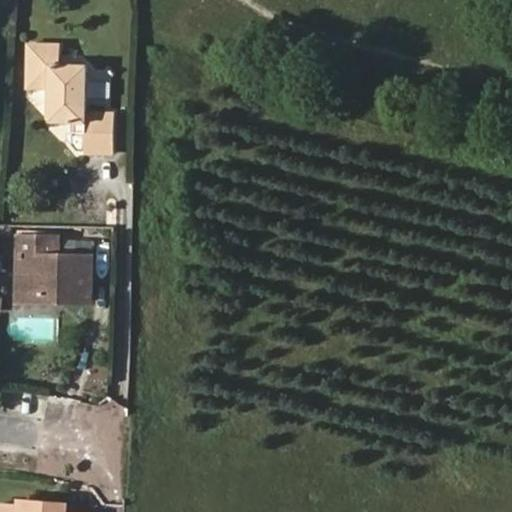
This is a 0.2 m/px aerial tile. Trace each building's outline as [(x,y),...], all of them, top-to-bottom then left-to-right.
[(98,126),(98,135),(98,154),(128,156),(129,117),(100,115),(102,68),(77,66),(78,49),(51,48),(50,69),(43,69),(41,90),(65,92),(63,124),(85,125),(98,126)] [(44,48),(43,69),(50,69),(51,48),(44,48)] [(85,134),(98,135),(98,126),(85,125),(85,134)] [(72,301),(71,307),(91,307),(93,260),(61,259),(63,241),(24,240),(23,259),(32,259),(30,299),(72,301)] [(22,305),(71,307),(72,301),(30,299),(32,259),(23,259),(22,305)] [(38,511),(39,509),(39,508),(39,507),(38,506),(37,504),(37,503),(35,502),(34,501),(33,501),(31,501),(30,502),(28,502),(27,503),(26,504),(26,506),(25,507),(25,508),(24,511),(38,511)]
